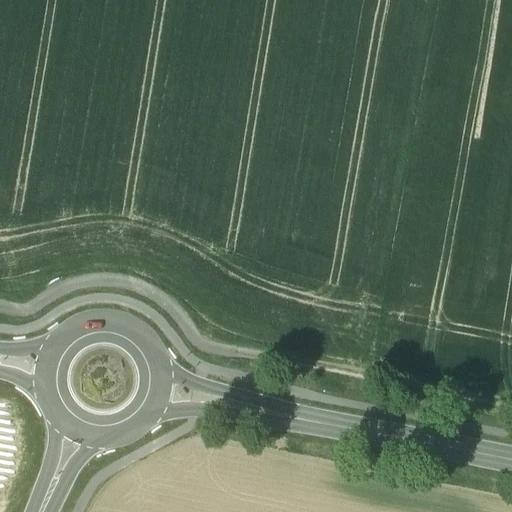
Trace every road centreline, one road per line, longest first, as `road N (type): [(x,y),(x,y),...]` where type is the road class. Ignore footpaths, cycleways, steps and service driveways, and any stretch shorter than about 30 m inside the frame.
road 1 (track): [(511,412),(218,352),(199,342),(170,305),(121,285),(70,288),(33,310),(0,310)]
road 2 (tertiary): [(293,420),(511,462)]
road 3 (tertiary): [(150,417),(293,420)]
road 4 (tertiary): [(293,420),(161,367)]
road 5 (tertiary): [(161,367),(148,341),(116,322),(79,326),(57,344)]
